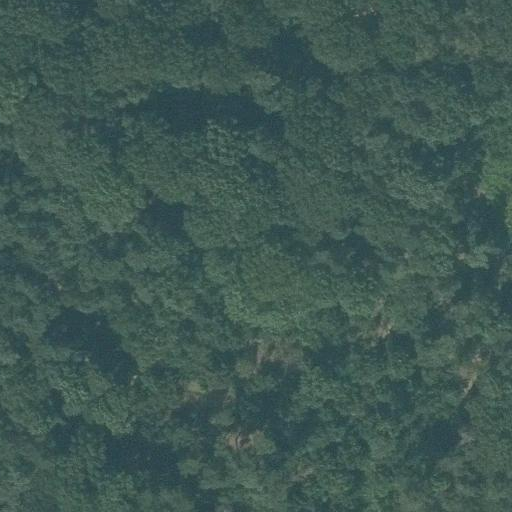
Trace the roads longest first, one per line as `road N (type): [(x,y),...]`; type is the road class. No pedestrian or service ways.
road 1 (track): [(47,511),(307,104),(378,16)]
road 2 (track): [(511,30),(398,26),(368,0)]
